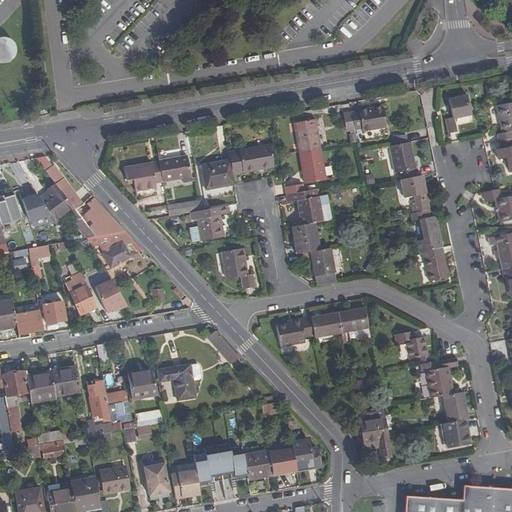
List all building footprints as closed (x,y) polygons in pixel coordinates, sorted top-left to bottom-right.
[(15,55),(16,51),(16,50),(16,48),(15,45),(13,43),(12,41),(10,40),(7,39),(5,38),(2,38),(0,38),(0,63),(1,64),(4,64),(6,63),(9,63),(11,61),(13,60),(14,57),(15,55)] [(454,118),(446,120),(449,133),(459,131),(456,119),(472,115),(467,96),(450,100),(454,118)] [(498,142),(511,138),(511,103),(497,107),(502,133),(497,134),(498,142)] [(382,108),(352,113),(355,130),(362,129),(362,132),(386,128),(382,108)] [(294,124),(299,153),(320,149),(315,120),(294,124)] [(404,136),(392,139),(393,145),(405,142),(404,136)] [(511,138),(498,142),(500,149),(497,150),(499,160),(507,158),(511,172),(511,171),(511,138)] [(393,145),(390,145),(395,172),(400,171),(401,178),(417,175),(410,141),(405,142),(393,145)] [(270,146),(229,153),(230,161),(232,175),(274,168),(270,146)] [(326,180),(320,149),(299,153),(304,184),(326,180)] [(187,157),(159,162),(163,182),(183,179),(184,184),(191,182),(187,157)] [(206,191),(234,186),(232,175),(230,161),(201,166),(206,191)] [(155,184),(163,182),(159,162),(124,169),(126,181),(133,180),(136,192),(155,188),(155,184)] [(26,174),(36,191),(41,187),(30,171),(26,174)] [(26,174),(24,172),(18,175),(32,198),(38,194),(36,191),(26,174)] [(39,178),(46,187),(52,183),(46,173),(39,178)] [(401,178),(400,179),(404,197),(413,195),(415,202),(411,204),(413,211),(429,207),(422,174),(417,175),(401,178)] [(56,184),(70,203),(77,199),(63,180),(56,184)] [(77,211),(70,203),(56,184),(49,190),(55,198),(45,206),(57,225),(62,221),(58,216),(66,209),(77,222),(82,218),(77,211)] [(285,188),(286,196),(303,192),(302,185),(285,188)] [(125,232),(86,189),(79,196),(91,208),(87,212),(83,208),(77,211),(82,218),(93,231),(98,237),(125,232)] [(495,191),(484,193),(486,202),(495,201),(500,222),(511,219),(511,197),(502,200),(500,189),(495,191)] [(303,192),(286,196),(287,203),(297,202),(301,226),(314,223),(323,222),(320,208),(331,206),(329,196),(318,198),(317,190),(303,192)] [(28,216),(22,198),(4,204),(11,222),(28,216)] [(169,218),(190,214),(203,211),(202,202),(167,207),(167,210),(169,218)] [(333,220),(331,206),(320,208),(323,222),(333,220)] [(203,211),(190,214),(192,220),(197,219),(198,227),(189,228),(192,243),(224,238),(220,216),(229,214),(228,207),(203,211)] [(413,211),(410,211),(412,220),(420,219),(423,238),(416,240),(418,250),(423,249),(441,246),(435,214),(430,215),(429,207),(413,211)] [(74,224),(82,233),(93,231),(82,218),(77,222),(74,224)] [(301,226),(292,228),(297,255),(303,254),(319,251),(314,223),(301,226)] [(0,254),(5,253),(8,252),(0,225),(0,254)] [(32,240),(28,227),(22,229),(26,242),(32,240)] [(88,238),(93,247),(100,246),(104,252),(102,254),(111,268),(131,256),(124,245),(131,244),(138,252),(140,251),(149,261),(151,260),(125,232),(98,237),(88,238)] [(497,244),(498,250),(500,260),(502,270),(511,267),(511,233),(489,239),(490,246),(497,244)] [(60,251),(70,249),(67,242),(58,244),(60,251)] [(48,245),(38,247),(29,249),(31,259),(52,255),(48,245)] [(441,246),(423,249),(429,279),(447,275),(441,246)] [(243,289),(254,288),(252,275),(248,276),(243,249),(221,253),(226,279),(241,277),(243,289)] [(319,251),(303,254),(304,262),(308,261),(312,260),(313,267),(315,276),(334,273),(330,251),(330,249),(319,251)] [(341,249),(330,251),(334,273),(345,271),(341,249)] [(26,259),(11,262),(12,270),(28,267),(26,259)] [(40,264),(32,266),(34,278),(42,277),(40,264)] [(511,267),(502,270),(504,278),(507,278),(511,297),(511,296),(511,267)] [(67,270),(61,271),(64,281),(70,280),(67,270)] [(66,285),(71,294),(81,315),(98,308),(87,285),(81,272),(71,277),(73,282),(66,285)] [(104,315),(124,308),(113,278),(93,286),(104,315)] [(163,290),(152,291),(154,304),(165,303),(163,290)] [(0,330),(17,327),(15,316),(12,300),(0,302),(0,330)] [(63,302),(44,305),(47,324),(66,321),(63,302)] [(341,333),(369,328),(365,309),(338,314),(341,333)] [(26,333),(43,330),(40,311),(15,316),(17,327),(19,339),(27,338),(26,333)] [(341,333),(338,314),(311,319),(314,336),(315,338),(341,333)] [(311,319),(311,318),(287,322),(287,325),(277,327),(280,347),(304,343),(304,338),(314,336),(311,319)] [(185,331),(176,332),(185,346),(192,342),(185,331)] [(245,361),(218,332),(208,338),(230,364),(237,359),(241,364),(245,361)] [(420,357),(422,364),(429,363),(424,338),(414,340),(412,332),(395,335),(396,342),(405,341),(408,359),(420,357)] [(106,363),(104,345),(103,345),(97,346),(100,363),(106,363)] [(458,367),(456,359),(438,362),(429,363),(422,364),(420,365),(421,371),(425,371),(429,397),(443,395),(451,394),(449,386),(451,385),(448,369),(458,367)] [(200,376),(200,367),(196,365),(158,371),(160,382),(173,380),(177,401),(195,398),(193,382),(198,381),(200,376)] [(51,371),(51,373),(56,396),(80,392),(76,367),(51,371)] [(132,401),(158,396),(150,371),(128,375),(132,401)] [(25,373),(4,376),(7,396),(28,392),(25,373)] [(56,396),(51,373),(27,377),(32,403),(56,399),(56,396)] [(103,422),(110,421),(108,407),(103,381),(94,382),(95,386),(87,387),(92,416),(98,415),(98,418),(102,418),(103,422)] [(239,384),(229,390),(233,396),(243,391),(239,384)] [(0,417),(6,451),(16,449),(13,432),(8,409),(5,392),(0,392),(0,417)] [(466,419),(461,392),(452,393),(451,394),(443,395),(447,422),(464,419),(466,419)] [(265,406),(277,403),(284,402),(278,397),(264,399),(265,406)] [(265,406),(263,406),(264,416),(279,413),(277,403),(265,406)] [(108,407),(110,421),(110,424),(112,433),(121,431),(120,423),(131,421),(128,404),(108,407)] [(17,407),(8,409),(13,432),(21,430),(17,407)] [(150,426),(167,423),(163,410),(135,416),(136,423),(137,428),(138,428),(150,426)] [(380,445),(389,444),(388,435),(385,419),(361,423),(364,443),(380,440),(380,445)] [(447,422),(442,423),(447,448),(468,444),(464,419),(447,422)] [(95,436),(110,433),(112,433),(110,424),(94,427),(93,421),(85,422),(88,437),(95,436)] [(150,426),(138,428),(140,440),(152,438),(150,426)] [(134,429),(125,430),(127,444),(137,442),(134,429)] [(110,433),(95,436),(96,443),(111,440),(110,433)] [(293,450),(296,471),(319,467),(316,449),(309,450),(307,440),(291,443),(293,450)] [(64,441),(59,442),(39,445),(40,451),(43,450),(44,458),(64,455),(63,446),(65,446),(64,441)] [(39,445),(25,448),(27,460),(41,458),(40,451),(39,445)] [(293,450),(269,453),(273,476),(296,471),(293,450)] [(248,480),(273,476),(269,453),(269,451),(244,456),(248,480)] [(163,463),(165,473),(163,460),(142,463),(143,467),(163,463)] [(167,481),(166,481),(165,473),(163,463),(143,467),(148,496),(169,492),(167,481)] [(238,464),(204,470),(207,489),(217,487),(217,491),(242,487),(238,464)] [(125,467),(99,472),(103,494),(130,489),(125,467)] [(200,495),(196,471),(177,474),(181,498),(200,495)] [(100,503),(95,478),(71,482),(72,488),(76,511),(83,511),(83,508),(100,505),(100,503)] [(511,511),(511,489),(493,488),(487,487),(463,486),(462,500),(406,496),(404,511),(511,511)] [(43,511),(40,488),(16,492),(19,511),(43,511)] [(72,488),(47,493),(50,511),(76,511),(72,488)] [(108,511),(107,502),(100,503),(100,505),(101,511),(108,511)]
